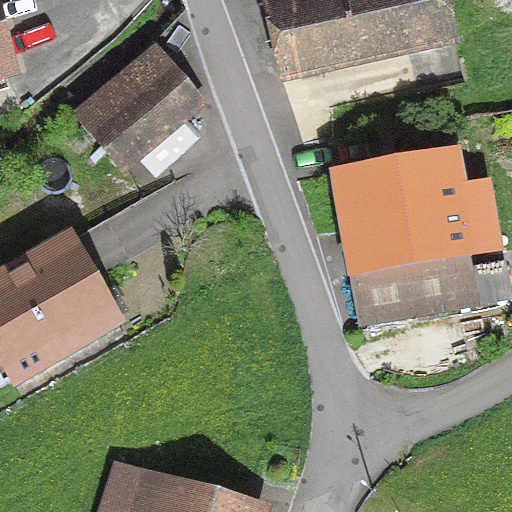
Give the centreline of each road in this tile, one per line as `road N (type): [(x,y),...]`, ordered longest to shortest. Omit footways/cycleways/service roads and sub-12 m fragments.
road 1 (residential): [(207,0),(300,256),(333,479)]
road 2 (residential): [(333,479),(511,382)]
